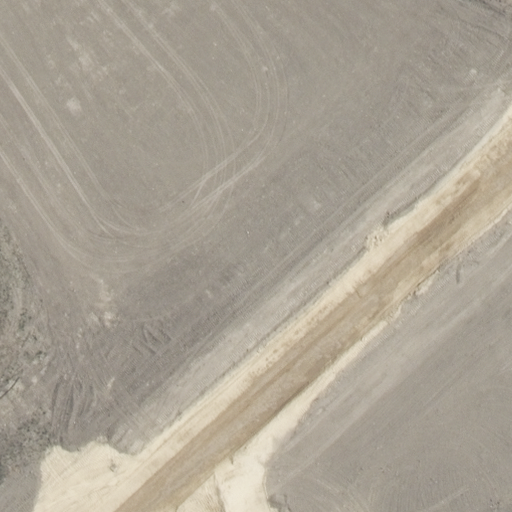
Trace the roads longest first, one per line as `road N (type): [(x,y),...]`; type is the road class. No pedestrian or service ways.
road 1 (unknown): [(486,0),(250,206),(0,396)]
road 2 (unknown): [(451,511),(250,206)]
